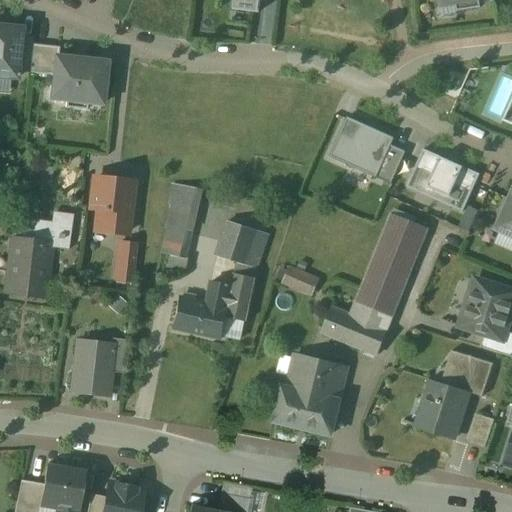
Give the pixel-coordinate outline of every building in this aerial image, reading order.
[(260,0),(234,0),(233,10),(259,14),(260,0)] [(438,0),(440,9),(456,6),(457,12),(481,8),(479,0),(438,0)] [(21,29),(0,27),(0,77),(16,79),(16,72),(20,36),(21,29)] [(32,38),(20,36),(16,72),(28,73),(31,45),(32,38)] [(59,48),(31,45),(28,73),(53,76),(55,57),(58,57),(59,48)] [(58,57),(55,57),(53,76),(50,99),(65,101),(64,108),(86,111),(86,104),(101,105),(106,63),(58,57)] [(395,139),(348,118),(329,158),(377,179),(392,146),(395,139)] [(406,153),(392,146),(377,179),(391,186),(406,153)] [(463,213),(480,175),(423,150),(407,188),(463,213)] [(52,169),(26,166),(24,187),(33,188),(33,187),(50,189),(52,169)] [(132,183),(94,179),(90,208),(98,209),(95,231),(126,234),(132,183)] [(201,191),(172,185),(168,205),(171,206),(166,231),(165,231),(160,254),(169,256),(186,260),(193,231),(192,231),(201,191)] [(511,198),(499,228),(500,231),(500,230),(511,235),(511,198)] [(34,243),(11,240),(4,292),(45,298),(49,264),(50,264),(52,248),(67,250),(72,215),(55,213),(53,225),(36,223),(34,243)] [(392,214),(351,316),(387,331),(428,229),(392,214)] [(269,235),(228,222),(216,257),(237,263),(257,269),(269,235)] [(136,246),(119,244),(115,279),(132,282),(136,246)] [(186,260),(169,256),(166,268),(187,272),(190,261),(186,260)] [(257,269),(237,263),(234,274),(255,279),(257,269)] [(317,281),(291,269),(285,284),(311,295),(317,281)] [(234,274),(232,286),(226,318),(245,322),(247,322),(256,279),(255,279),(234,274)] [(511,312),(511,292),(475,281),(460,327),(485,335),(503,341),(506,332),(511,312)] [(207,306),(178,299),(172,328),(222,338),(222,335),(241,339),(245,322),(226,318),(232,286),(212,282),(207,306)] [(351,316),(332,309),(322,333),(377,356),(387,332),(387,331),(351,316)] [(511,334),(506,332),(503,341),(485,335),(480,348),(511,358),(511,334)] [(126,341),(111,339),(110,346),(111,346),(109,369),(110,369),(110,373),(122,374),(126,341)] [(110,346),(77,342),(71,392),(107,396),(110,373),(110,369),(109,369),(111,346),(110,346)] [(493,365),(452,352),(442,384),(429,380),(414,427),(455,439),(470,394),(483,398),(493,365)] [(346,370),(295,358),(287,390),(282,389),(274,421),(332,435),(340,403),(338,402),(346,370)] [(476,415),(467,443),(486,449),(495,421),(476,415)] [(83,474),(46,468),(43,485),(39,507),(40,508),(39,511),(75,511),(76,509),(77,509),(83,474)] [(43,485),(20,481),(13,511),(39,511),(40,508),(39,507),(43,485)] [(137,511),(142,491),(109,484),(106,498),(103,511),(137,511)] [(247,511),(251,499),(222,494),(218,511),(247,511)] [(103,511),(106,498),(90,495),(86,511),(103,511)]
